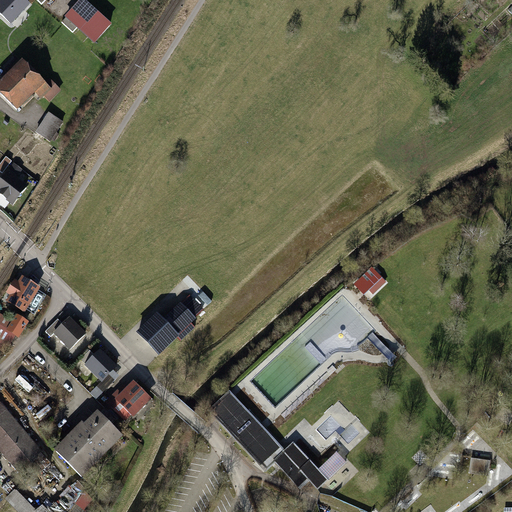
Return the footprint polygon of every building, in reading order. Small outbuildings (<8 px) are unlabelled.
[(31,6),(25,0),(2,0),(0,2),(0,11),(13,25),(31,6)] [(116,26),(88,0),(86,0),(69,18),(98,45),(116,26)] [(21,59),(0,81),(0,91),(16,106),(33,88),(41,95),(46,89),(52,95),(59,87),(48,77),(44,81),(21,59)] [(37,134),(54,143),(65,122),(48,113),(37,134)] [(32,186),(10,170),(0,183),(0,191),(18,205),(32,186)] [(375,295),(388,283),(379,274),(366,286),(375,295)] [(45,287),(26,276),(11,300),(30,311),(45,287)] [(36,317),(47,297),(41,293),(30,313),(36,317)] [(155,312),(137,330),(158,352),(176,334),(174,333),(199,308),(187,295),(162,319),(155,312)] [(32,321),(18,315),(11,330),(25,336),(32,321)] [(88,336),(70,318),(55,334),(73,351),(88,336)] [(100,350),(85,366),(102,383),(118,368),(100,350)] [(157,400),(138,381),(130,390),(125,385),(108,402),(118,412),(123,406),(137,420),(157,400)] [(226,391),(209,407),(265,467),(274,459),(299,486),(308,478),(316,486),(345,460),(335,450),(317,466),(294,441),(285,449),(251,413),(248,416),(226,391)] [(45,453),(0,401),(0,448),(22,473),(45,453)] [(130,436),(103,411),(63,452),(90,477),(130,436)] [(473,460),(472,473),(490,475),(491,461),(473,460)] [(79,511),(92,494),(82,484),(50,511),(40,511),(22,492),(13,500),(23,511),(79,511)]
